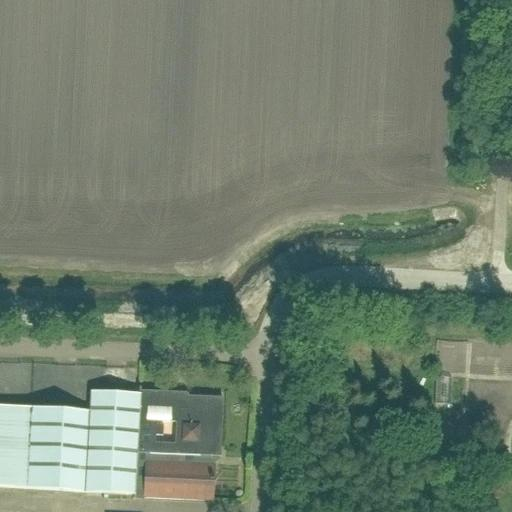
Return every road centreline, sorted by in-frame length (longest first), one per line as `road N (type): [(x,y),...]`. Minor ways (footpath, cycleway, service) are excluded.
road 1 (unclassified): [(495,284),(511,0)]
road 2 (unclassified): [(266,356),(274,317),(313,281),(495,284)]
road 3 (residential): [(0,346),(266,356)]
road 4 (unclassified): [(260,511),(266,356)]
